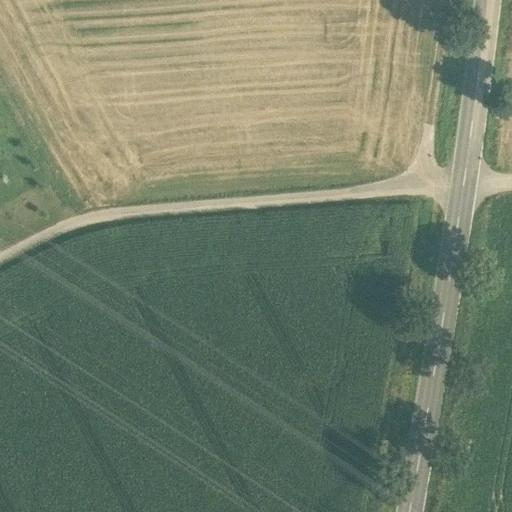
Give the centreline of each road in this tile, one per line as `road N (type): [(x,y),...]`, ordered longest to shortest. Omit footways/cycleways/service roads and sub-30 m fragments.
road 1 (secondary): [(409,511),(487,0)]
road 2 (track): [(445,0),(419,187)]
